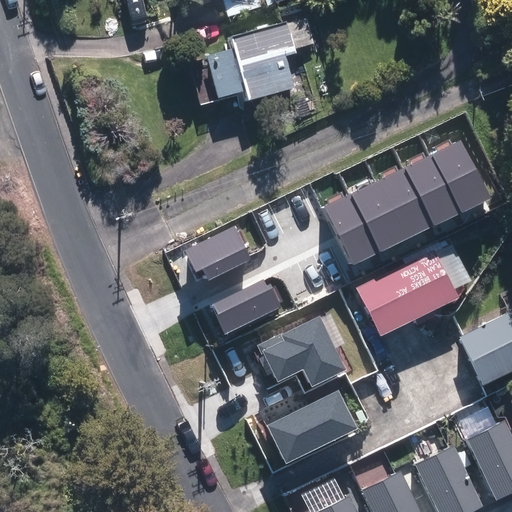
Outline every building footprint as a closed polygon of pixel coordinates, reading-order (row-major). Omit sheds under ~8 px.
[(221,0),(228,20),(264,8),(260,0),(221,0)] [(283,10),(285,19),(299,14),(296,6),(283,10)] [(245,92),(249,104),(294,91),(285,58),(296,55),(287,24),(231,40),(234,52),(205,61),(217,101),(245,92)] [(490,198),(461,140),(432,154),(460,213),(490,198)] [(460,213),(432,154),(403,168),(432,227),(460,213)] [(432,227),(403,168),(376,181),(405,240),(432,227)] [(405,240),(376,181),(348,195),(377,253),(405,240)] [(377,253),(348,195),(321,208),(350,266),(377,253)] [(210,281),(252,260),(236,226),(184,251),(198,279),(207,274),(210,281)] [(356,291),(379,338),(458,301),(435,253),(356,291)] [(266,286),(263,279),(208,305),(223,336),(282,308),(271,284),(266,286)] [(511,314),(458,342),(482,389),(511,373),(511,314)] [(313,386),(347,369),(320,315),(284,333),(283,331),(257,344),(262,354),(264,353),(278,380),(304,367),(313,386)] [(357,428),(338,390),(267,425),(287,463),(357,428)] [(511,493),(511,431),(506,420),(467,439),(497,500),(511,493)] [(475,511),(484,508),(455,446),(415,465),(437,511),(475,511)] [(421,511),(401,471),(362,490),(372,511),(421,511)] [(357,511),(349,496),(316,511),(357,511)]
